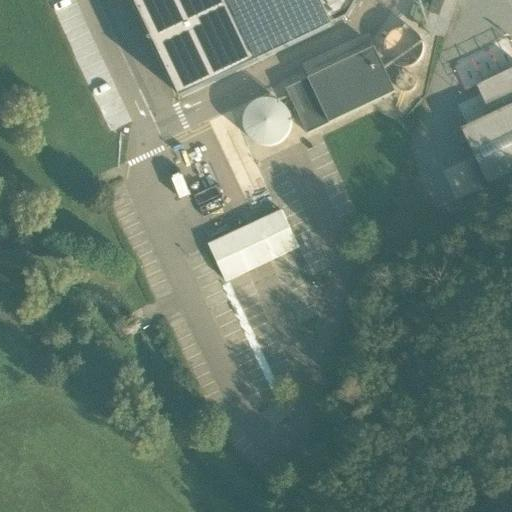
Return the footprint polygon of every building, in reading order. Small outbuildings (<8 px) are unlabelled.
[(134,0),(182,98),(348,20),(359,0),(134,0)] [(408,21),(385,44),(401,61),(425,38),(408,21)] [(369,38),(284,79),(288,88),(373,46),(369,38)] [(374,49),(286,90),(307,135),(395,93),(374,49)] [(490,117),(461,130),(489,188),(511,177),(511,70),(476,88),(490,117)] [(287,130),(284,97),(246,101),(249,133),(287,130)] [(281,211),(208,246),(225,284),(298,249),(281,211)]
